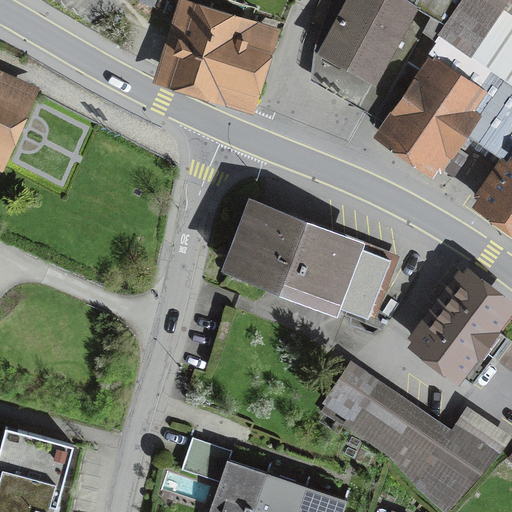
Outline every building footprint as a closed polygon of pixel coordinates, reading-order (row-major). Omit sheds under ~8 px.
[(180,30),(166,74),(246,98),(267,29),(239,21),(242,10),(238,7),(239,4),(227,0),(156,0),(154,7),(177,15),(173,28),(180,30)] [(382,102),(437,0),(417,0),(415,5),(406,0),(334,0),(317,47),(314,77),(376,112),(382,102)] [(479,94),(458,125),(465,130),(504,158),(495,170),(502,175),(511,160),(511,82),(469,53),(489,25),(498,31),(503,23),(511,29),(511,0),(437,0),(382,102),(398,113),(433,62),(479,94)] [(454,146),(465,130),(458,125),(479,94),(433,62),(398,113),(383,134),(429,166),(430,165),(440,171),(456,148),(454,146)] [(0,145),(23,94),(0,84),(0,145)] [(511,160),(502,175),(482,203),(511,224),(511,160)] [(368,317),(390,259),(254,205),(231,263),(368,317)] [(501,331),(511,315),(511,312),(507,308),(509,305),(468,275),(465,279),(457,273),(413,332),(420,338),(417,342),(473,384),(508,336),(501,331)] [(511,339),(502,353),(511,360),(511,339)] [(362,377),(349,368),(328,400),(340,409),(362,377)] [(362,377),(340,409),(353,417),(374,385),(362,377)] [(374,385),(353,417),(349,423),(391,451),(418,482),(447,507),(502,447),(476,430),(480,424),(465,414),(450,436),(433,425),(435,421),(402,398),(399,402),(374,385)] [(5,425),(0,445),(0,511),(54,511),(73,444),(5,425)] [(253,511),(267,470),(229,457),(232,449),(192,436),(183,463),(221,476),(209,511),(253,511)] [(267,470),(253,511),(296,511),(306,484),(268,471),(267,470)] [(306,484),(296,511),(341,511),(346,497),(307,484),(306,484)]
